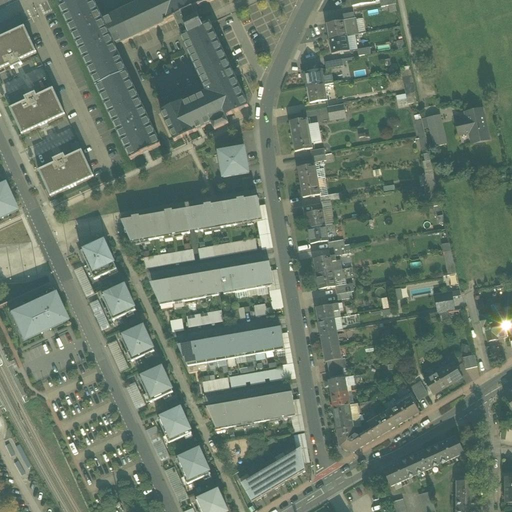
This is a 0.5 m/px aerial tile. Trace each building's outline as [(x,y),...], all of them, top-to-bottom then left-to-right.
[(72,34),(130,160),(161,146),(149,120),(115,46),(103,20),(92,0),(74,0),(60,7),(72,34)] [(145,0),(109,17),(121,43),(174,18),(178,27),(185,24),(187,29),(189,33),(181,37),(207,93),(161,114),(173,139),(174,142),(200,130),(212,125),(215,131),(229,125),(226,118),(249,107),(209,23),(202,27),(200,23),(198,17),(197,18),(193,10),(213,0),(145,0)] [(115,46),(121,43),(109,17),(103,20),(115,46)] [(364,17),(356,19),(359,34),(367,33),(364,17)] [(343,21),(343,22),(344,22),(347,37),(355,35),(359,35),(359,34),(356,19),(355,19),(343,21)] [(329,40),(347,37),(344,22),(343,22),(327,25),(329,40)] [(25,27),(0,38),(0,70),(10,66),(11,70),(22,65),(21,61),(37,53),(25,27)] [(358,49),(355,35),(347,37),(349,51),(356,50),(358,49)] [(349,51),(347,37),(329,40),(332,55),(349,51)] [(356,50),(358,57),(371,55),(369,47),(358,49),(356,50)] [(325,63),(326,70),(344,67),(342,60),(325,63)] [(304,73),(307,89),(325,86),(324,77),(322,70),(304,73)] [(405,94),(415,92),(411,70),(400,72),(405,94)] [(332,75),(324,77),(325,86),(333,84),(332,75)] [(327,101),(325,86),(307,89),(310,104),(327,101)] [(26,102),(10,109),(22,136),(40,127),(42,130),(49,127),(48,124),(66,115),(54,89),(37,97),(36,93),(25,98),(26,102)] [(414,93),(406,95),(408,105),(416,103),(414,93)] [(409,107),(408,105),(406,95),(397,96),(399,109),(409,107)] [(328,108),(330,121),(346,118),(344,105),(328,108)] [(470,133),(472,144),(489,140),(482,110),(465,114),(467,119),(456,122),(459,136),(470,133)] [(430,128),(434,148),(446,145),(440,116),(428,118),(430,128)] [(422,120),(424,129),(430,128),(428,118),(422,120)] [(290,122),(293,137),(310,134),(308,125),(307,119),(290,122)] [(424,129),(422,120),(415,121),(422,151),(428,150),(424,129)] [(308,125),(310,134),(320,133),(318,124),(308,125)] [(321,142),(320,133),(310,134),(311,143),(321,142)] [(311,143),(310,134),(293,137),(295,152),(313,149),(311,143)] [(244,148),(219,153),(223,178),(249,174),(244,148)] [(311,152),(312,158),(325,155),(324,149),(311,152)] [(51,198),(94,177),(82,151),(66,159),(64,155),(53,160),(55,164),(39,171),(51,198)] [(326,162),(325,155),(312,158),(313,164),(326,162)] [(298,168),(301,183),(318,180),(325,179),(324,170),(316,171),(315,165),(298,168)] [(421,175),(423,185),(436,183),(434,173),(421,175)] [(301,183),(302,191),(303,198),(320,196),(318,180),(301,183)] [(0,184),(0,219),(18,211),(4,182),(0,184)] [(423,185),(429,208),(441,206),(436,185),(436,183),(423,185)] [(320,197),(321,203),(335,201),(334,195),(320,197)] [(254,223),(258,223),(255,208),(260,207),(258,199),(245,201),(245,199),(237,200),(238,203),(212,207),(212,205),(204,206),(205,208),(191,210),(196,233),(204,232),(203,230),(221,227),(221,229),(237,226),(236,224),(254,221),(254,223)] [(262,222),(258,223),(262,249),(273,248),(266,206),(260,207),(262,222)] [(196,233),(191,210),(186,211),(190,234),(196,233)] [(127,234),(131,243),(149,240),(149,241),(165,239),(164,237),(182,234),(182,236),(190,234),(186,211),(173,214),(173,211),(165,212),(166,215),(140,219),(140,217),(132,218),(133,221),(122,223),(126,231),(128,231),(129,234),(127,234)] [(306,214),(308,229),(326,226),(323,211),(306,214)] [(328,241),(326,226),(308,229),(311,244),(328,241)] [(198,250),(200,260),(256,251),(254,240),(198,250)] [(328,244),(329,249),(345,247),(344,241),(328,244)] [(104,242),(81,252),(94,280),(117,270),(104,242)] [(440,246),(442,253),(451,251),(449,244),(440,246)] [(350,246),(345,247),(329,249),(331,257),(335,257),(351,254),(350,246)] [(144,259),(146,270),(195,261),(193,251),(144,259)] [(442,253),(447,276),(456,274),(454,264),(451,251),(442,253)] [(316,275),(334,272),(331,257),(314,260),(316,275)] [(335,257),(331,257),(334,272),(342,270),(341,261),(336,262),(335,257)] [(266,288),(269,288),(266,273),(271,272),(270,264),(269,264),(269,263),(264,264),(264,265),(253,267),(257,289),(265,288),(266,288)] [(73,272),(85,299),(95,295),(82,267),(73,272)] [(246,291),(257,289),(253,267),(242,269),(246,291)] [(235,293),(246,291),(242,269),(231,271),(235,293)] [(342,270),(334,272),(335,282),(345,280),(343,270),(342,270)] [(224,295),(235,293),(231,271),(220,273),(224,295)] [(277,271),(271,272),(274,287),(269,288),(269,292),(280,290),(277,271)] [(336,287),(335,282),(334,272),(316,275),(319,290),(336,287)] [(213,297),(219,296),(215,273),(202,276),(206,297),(212,296),(213,297)] [(221,296),(224,295),(220,273),(218,273),(215,273),(219,296),(221,296)] [(206,298),(206,297),(202,276),(180,279),(184,302),(206,299),(206,298)] [(173,304),(184,302),(180,279),(169,281),(173,304)] [(160,306),(173,304),(169,281),(155,284),(160,294),(156,296),(159,303),(160,306)] [(336,287),(337,295),(351,293),(354,292),(353,284),(345,286),(336,287)] [(136,311),(125,286),(102,297),(113,321),(136,311)] [(269,292),(270,298),(282,296),(280,290),(269,292)] [(55,292),(9,313),(23,342),(45,332),(68,321),(55,292)] [(451,292),(435,295),(438,313),(454,310),(451,292)] [(351,293),(337,295),(338,301),(352,299),(351,293)] [(88,305),(101,332),(110,328),(97,301),(88,305)] [(284,308),(283,302),(271,304),(272,310),(284,308)] [(265,306),(255,308),(257,318),(267,317),(265,306)] [(318,322),(335,319),(334,313),(332,306),(316,309),(318,322)] [(511,314),(511,309),(502,311),(508,337),(508,338),(511,336),(511,314)] [(497,340),(508,337),(502,311),(494,313),(495,316),(480,319),(483,331),(486,331),(488,343),(497,340)] [(222,313),(187,319),(189,330),(224,324),(222,313)] [(439,315),(440,321),(450,319),(449,313),(439,315)] [(318,322),(321,335),(337,332),(343,331),(341,318),(335,319),(318,322)] [(182,320),(171,321),(173,333),(184,331),(182,320)] [(121,338),(132,363),(155,352),(153,349),(144,327),(121,338)] [(271,331),(274,348),(284,347),(281,329),(271,331)] [(261,332),(264,350),(274,348),(271,331),(261,332)] [(252,334),(255,352),(264,350),(261,332),(252,334)] [(321,335),(323,350),(340,347),(337,332),(321,335)] [(282,335),(287,365),(293,364),(288,333),(282,335)] [(242,336),(245,354),(255,352),(252,334),(242,336)] [(232,337),(235,355),(245,354),(242,336),(232,337)] [(223,339),(226,357),(235,355),(232,337),(223,339)] [(213,341),(216,358),(226,357),(223,339),(213,341)] [(203,342),(206,360),(216,358),(213,341),(203,342)] [(107,346),(119,373),(128,369),(116,342),(107,346)] [(194,344),(197,362),(206,360),(203,342),(194,344)] [(179,347),(187,364),(197,362),(194,344),(179,347)] [(342,360),(340,347),(323,350),(325,363),(327,363),(342,360)] [(501,358),(499,348),(488,350),(491,360),(501,358)] [(463,358),(465,370),(477,367),(474,356),(463,358)] [(327,363),(329,372),(343,370),(347,369),(345,359),(342,360),(327,363)] [(428,379),(439,373),(436,368),(435,362),(422,370),(428,379)] [(283,366),(286,381),(296,379),(293,364),(283,366)] [(453,364),(439,373),(448,387),(462,378),(453,364)] [(139,379),(151,403),(173,393),(172,390),(162,368),(154,372),(148,375),(139,379)] [(283,369),(268,372),(269,379),(270,383),(285,380),(284,376),(283,371),(283,369)] [(344,376),(343,370),(329,372),(330,379),(344,376)] [(266,384),(265,380),(264,373),(249,375),(250,382),(251,386),(266,384)] [(433,396),(448,387),(439,373),(428,379),(425,381),(433,396)] [(247,387),(246,383),(245,376),(230,378),(231,386),(232,390),(247,387)] [(345,378),(328,381),(330,388),(331,395),(348,392),(347,387),(345,378)] [(348,378),(345,378),(347,387),(355,386),(354,380),(348,380),(348,378)] [(203,383),(205,394),(230,390),(228,379),(203,383)] [(410,387),(418,400),(428,394),(420,381),(411,386),(410,387)] [(126,387),(138,414),(148,410),(135,383),(126,387)] [(350,406),(350,403),(348,392),(331,395),(333,409),(350,406)] [(288,419),(292,418),(289,402),(294,401),(292,394),(258,400),(262,423),(270,421),(270,419),(288,416),(288,419)] [(410,398),(399,405),(408,420),(420,413),(410,398)] [(254,424),(262,423),(258,400),(225,406),(229,429),(237,427),(236,425),(254,422),(254,424)] [(299,400),(294,401),(296,417),(292,418),(294,433),(305,431),(299,400)] [(397,426),(408,420),(399,405),(388,411),(397,426)] [(221,430),(229,429),(225,406),(210,408),(215,420),(212,421),(216,429),(221,428),(221,430)] [(335,418),(352,415),(350,408),(350,406),(333,409),(335,418)] [(158,420),(169,444),(192,434),(191,431),(181,409),(161,418),(161,419),(158,420)] [(386,433),(397,426),(388,411),(377,418),(386,433)] [(358,414),(352,415),(353,425),(360,424),(358,414)] [(354,428),(353,425),(352,415),(335,418),(337,431),(354,428)] [(371,442),(386,433),(377,418),(367,424),(371,430),(366,434),(371,442)] [(146,432),(160,463),(169,459),(155,427),(146,432)] [(352,453),(371,442),(366,434),(360,437),(355,435),(354,428),(337,431),(340,447),(352,453)] [(294,436),(297,452),(301,450),(304,465),(310,464),(305,434),(294,436)] [(456,437),(444,443),(452,459),(464,454),(456,437)] [(440,465),(452,459),(444,443),(432,448),(440,465)] [(428,470),(440,465),(432,448),(420,454),(428,470)] [(177,461),(188,485),(211,475),(200,450),(177,461)] [(288,457),(287,458),(298,477),(303,474),(302,473),(305,471),(304,465),(301,450),(297,452),(288,457)] [(416,476),(428,470),(420,454),(408,459),(416,476)] [(293,480),(298,477),(287,458),(285,459),(279,463),(278,463),(288,481),(292,479),(293,480)] [(404,481),(416,476),(408,459),(396,465),(404,481)] [(284,484),(288,481),(278,463),(276,464),(276,465),(270,468),(269,469),(280,488),(285,484),(284,484)] [(391,487),(404,481),(396,465),(383,470),(391,487)] [(165,472),(179,504),(188,499),(174,468),(165,472)] [(275,491),(280,488),(269,469),(267,470),(261,474),(261,473),(260,474),(270,492),(274,490),(275,491)] [(267,494),(270,492),(260,474),(258,475),(252,479),(251,480),(262,498),(267,495),(267,494)] [(257,501),(262,498),(251,480),(249,480),(249,481),(242,485),(246,493),(252,503),(256,500),(257,501)] [(456,483),(456,495),(475,495),(475,483),(456,483)] [(196,502),(200,511),(227,511),(218,491),(196,502)] [(417,496),(421,511),(435,511),(435,509),(431,495),(430,492),(417,496)] [(456,495),(456,509),(475,508),(475,495),(456,495)] [(391,503),(393,511),(405,511),(403,500),(391,503)]
